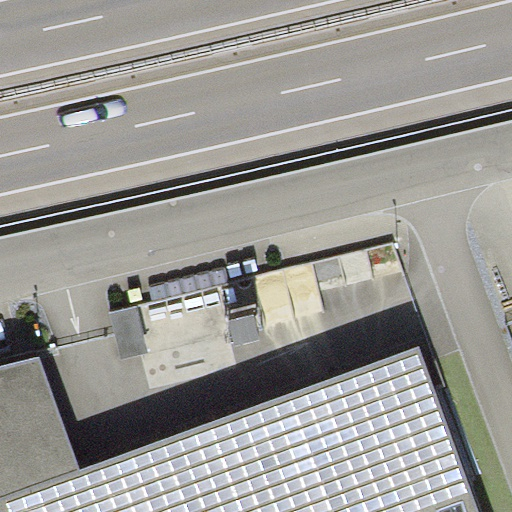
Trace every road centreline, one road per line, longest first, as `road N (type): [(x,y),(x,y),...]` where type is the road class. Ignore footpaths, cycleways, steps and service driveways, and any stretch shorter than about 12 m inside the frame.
road 1 (unclassified): [(0,274),(511,151)]
road 2 (motorway): [(0,153),(511,39)]
road 3 (motorway): [(174,0),(0,39)]
